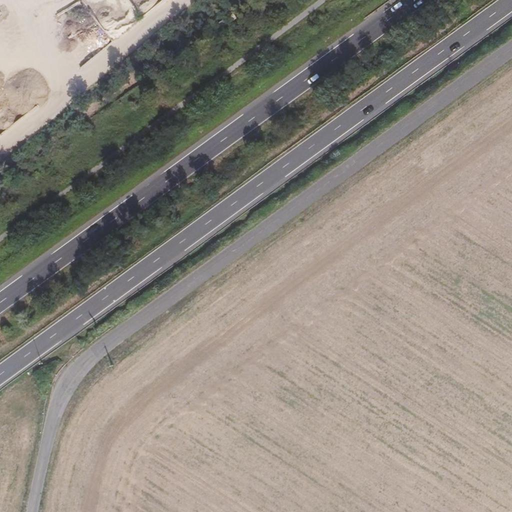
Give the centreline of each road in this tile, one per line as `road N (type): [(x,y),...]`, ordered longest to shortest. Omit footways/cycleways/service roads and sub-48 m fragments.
road 1 (unclassified): [(30,511),(55,396),(85,359),(511,47)]
road 2 (trunk): [(0,375),(511,0)]
road 3 (trunk): [(416,0),(0,301)]
